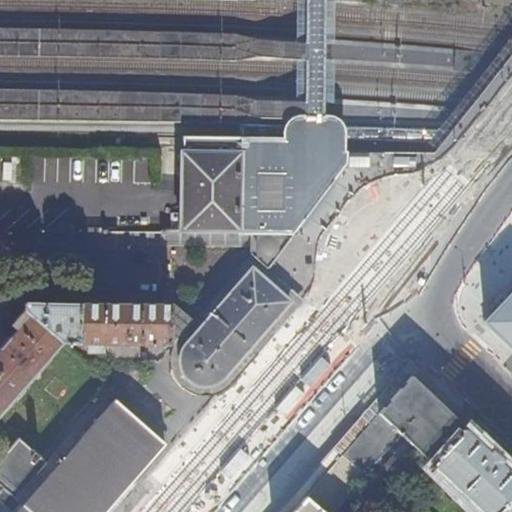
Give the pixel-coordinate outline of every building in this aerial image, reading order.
[(0,30),(0,57),(104,59),(232,62),(301,66),(301,56),(284,56),(284,50),(284,46),(301,46),(301,40),(249,38),(40,31),(0,30)] [(0,120),(114,122),(282,125),(288,125),(293,119),(301,115),(301,113),(285,113),(285,109),(285,102),(301,102),(301,99),(251,96),(0,90),(0,120)] [(282,131),(281,138),(253,138),(186,137),(185,149),(181,149),(180,230),(237,231),(237,233),(253,233),(295,233),(312,210),(326,190),(342,168),(345,163),(347,152),(346,148),(344,148),(342,140),(339,130),(323,116),(322,116),(306,115),(301,115),(293,119),(288,125),(282,131)] [(253,243),(252,253),(270,268),(288,243),(295,233),(253,233),(253,243)] [(249,267),(184,343),(190,349),(186,356),(184,365),(185,371),(187,377),(191,383),(198,388),(205,390),(213,389),(222,386),(227,383),(294,306),(267,283),(249,267)] [(511,292),(484,322),(511,348),(511,292)] [(77,304),(16,303),(17,305),(22,309),(22,312),(60,343),(62,344),(77,345),(77,304)] [(170,305),(77,304),(77,345),(78,345),(85,344),(101,345),(138,345),(170,346),(170,305)] [(0,412),(60,343),(22,312),(10,325),(16,331),(9,339),(8,338),(0,347),(0,412)] [(77,345),(62,344),(72,353),(78,357),(78,345),(77,345)] [(101,345),(85,344),(85,353),(101,354),(101,345)] [(101,363),(137,364),(138,345),(101,345),(101,354),(101,363)] [(169,349),(170,346),(138,345),(137,364),(156,364),(169,349)] [(409,376),(462,426),(468,421),(419,375),(409,376)] [(368,423),(340,455),(363,475),(390,443),(412,464),(420,456),(429,464),(464,428),(462,426),(409,376),(368,423)] [(368,423),(409,376),(399,376),(387,391),(363,418),(368,423)] [(168,381),(158,392),(180,412),(190,401),(168,381)] [(104,511),(163,445),(112,401),(96,419),(52,470),(40,459),(28,448),(17,439),(0,458),(0,488),(20,507),(15,511),(104,511)] [(511,511),(511,473),(464,428),(429,464),(428,466),(476,511),(511,511)] [(333,511),(364,476),(363,475),(340,455),(303,498),(290,511),(333,511)] [(15,511),(20,507),(0,488),(0,511),(15,511)]
